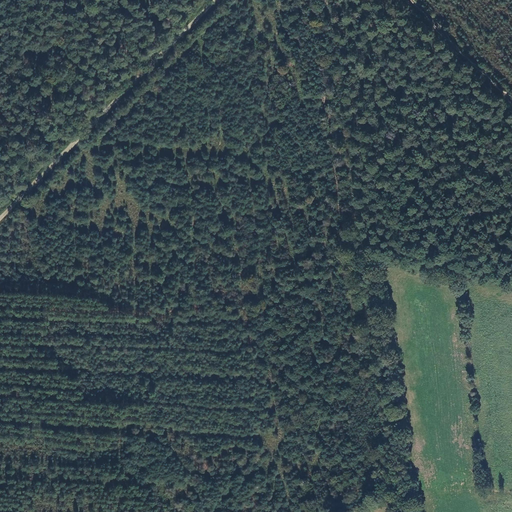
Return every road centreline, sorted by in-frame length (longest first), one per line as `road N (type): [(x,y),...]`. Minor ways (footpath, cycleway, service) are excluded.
road 1 (track): [(0,221),(217,0)]
road 2 (track): [(414,0),(511,97)]
